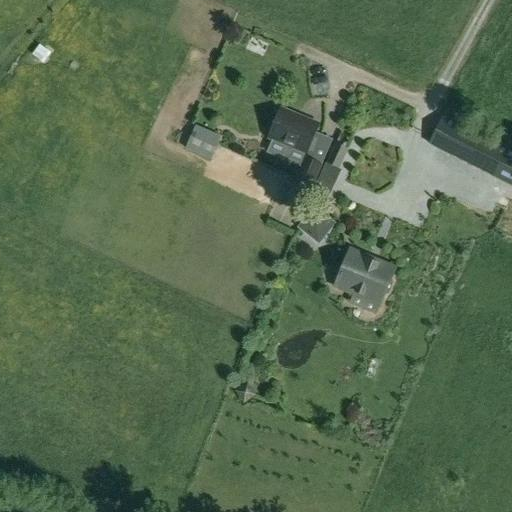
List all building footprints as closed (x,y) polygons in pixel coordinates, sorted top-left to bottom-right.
[(36,47),(48,56),(56,44),(45,35),(36,47)] [(318,126),(281,110),(270,138),(306,153),(295,180),(312,187),(322,164),(311,160),(322,135),(315,132),(318,126)] [(495,178),(510,147),(445,115),(428,144),(495,178)] [(212,157),(217,145),(222,135),(197,124),(187,146),(212,157)] [(341,164),(347,150),(335,144),(311,196),(327,202),(343,165),(341,164)] [(337,225),(317,209),(300,229),(312,239),(328,237),(337,225)] [(355,293),(380,304),(383,298),(387,296),(392,285),(390,280),(392,274),(367,264),(368,260),(349,252),(334,289),(353,297),(355,293)]
